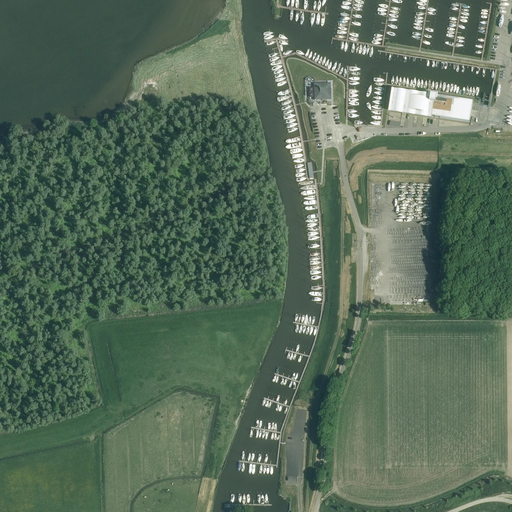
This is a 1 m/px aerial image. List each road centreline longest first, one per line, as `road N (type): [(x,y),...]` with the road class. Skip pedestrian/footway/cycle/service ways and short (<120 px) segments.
road 1 (track): [(511,156),(364,151),(344,171),(342,314),(316,410),(306,511)]
road 2 (unclassified): [(314,511),(330,408),(359,309),(360,245),(340,137)]
